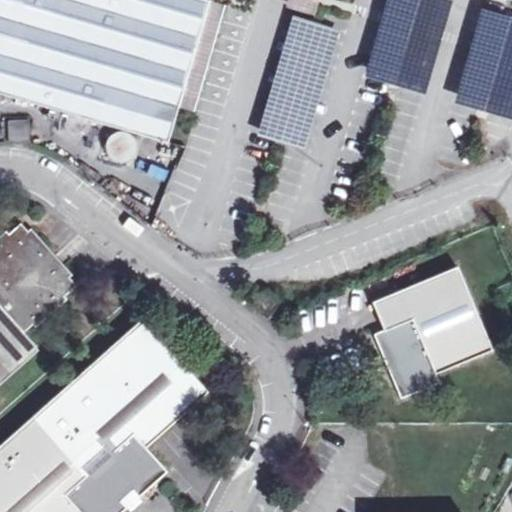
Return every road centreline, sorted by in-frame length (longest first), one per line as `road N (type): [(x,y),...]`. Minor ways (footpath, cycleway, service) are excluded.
road 1 (unclassified): [(511,196),(504,177),(176,285)]
road 2 (residential): [(219,511),(256,445),(265,392),(249,352),(176,285)]
road 3 (residential): [(176,285),(39,172),(0,159)]
